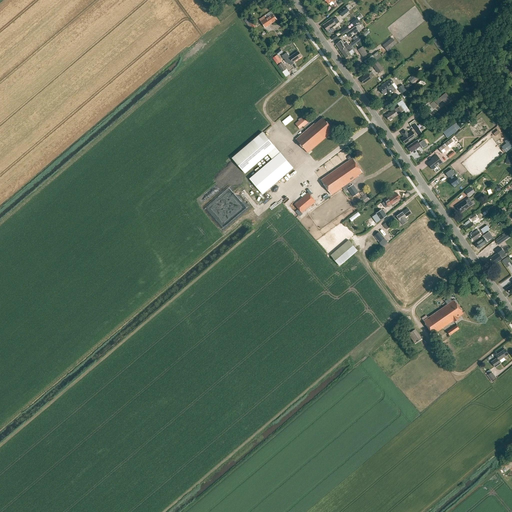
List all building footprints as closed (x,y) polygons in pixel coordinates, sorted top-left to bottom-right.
[(345,7),(339,12),(342,16),(347,12),(347,11),(348,10),(345,7)] [(265,16),(259,20),(261,22),(265,28),(276,20),(273,15),(271,12),(265,16)] [(322,24),(328,33),(334,29),(332,27),(336,24),(335,23),(339,21),(336,16),(332,19),(331,18),(322,24)] [(248,22),(246,23),(251,29),(256,26),(251,19),(248,22)] [(349,29),(346,25),(339,30),(341,34),(349,29)] [(347,33),(351,37),(359,31),(358,30),(361,28),(358,25),(347,33)] [(383,46),(387,51),(397,44),(392,38),(383,46)] [(341,41),(336,44),(341,52),(349,45),(347,42),(345,43),(343,40),(341,41)] [(349,45),(341,52),(346,59),(351,55),(349,52),(353,50),(349,45)] [(357,50),(362,57),(367,54),(362,47),(357,50)] [(293,62),(302,57),(298,52),(290,57),(286,53),(282,56),(287,63),(288,62),(291,66),(294,63),(293,62)] [(378,73),(383,70),(378,62),(373,66),(378,73)] [(282,63),(278,66),(282,72),(286,69),(282,63)] [(362,79),(361,80),(364,84),(374,76),(372,72),(369,74),(369,73),(362,78),(362,79)] [(409,79),(412,83),(420,76),(416,72),(409,79)] [(413,86),(417,90),(426,82),(422,78),(413,86)] [(394,83),(391,80),(389,81),(382,86),(379,88),(384,95),(387,92),(388,95),(393,92),(391,89),(394,88),(392,84),(394,83)] [(437,82),(429,88),(431,91),(439,85),(437,82)] [(403,85),(398,89),(401,94),(406,91),(406,90),(411,87),(409,84),(405,88),(403,85)] [(446,93),(435,102),(437,105),(444,99),(448,104),(452,101),(446,93)] [(386,116),(389,121),(402,112),(402,113),(404,112),(404,111),(407,108),(402,101),(397,104),(399,107),(397,109),(398,110),(395,112),(394,110),(386,116)] [(425,106),(431,113),(435,110),(430,103),(425,106)] [(299,121),(303,127),(308,123),(307,122),(309,120),(305,116),(299,121)] [(315,125),(314,124),(296,139),(308,153),(334,131),(323,118),(315,125)] [(402,133),(405,137),(402,139),(405,144),(422,133),(415,124),(411,126),(414,130),(408,135),(405,130),(402,133)] [(453,125),(447,130),(450,135),(457,130),(453,125)] [(245,173),(275,147),(263,132),(232,158),(245,173)] [(451,139),(438,149),(443,154),(451,147),(455,144),(451,139)] [(408,147),(411,153),(421,146),(423,149),(428,146),(424,140),(419,144),(417,141),(408,147)] [(506,144),(502,147),(503,149),(505,152),(506,152),(511,147),(511,145),(508,140),(505,142),(506,144)] [(280,153),(249,179),(263,194),(293,168),(280,153)] [(428,163),(433,170),(443,163),(437,155),(433,158),(434,159),(428,163)] [(352,158),(321,180),(331,195),(346,185),(348,188),(351,186),(349,183),(358,176),(362,173),(352,158)] [(452,169),(446,174),(449,178),(450,177),(451,178),(449,180),(454,188),(460,183),(455,175),(453,177),(452,175),(455,174),(452,169)] [(348,188),(348,189),(353,197),(358,193),(353,185),(351,186),(348,188)] [(471,188),(465,192),(469,196),(474,192),(471,188)] [(365,195),(365,196),(362,198),(365,202),(371,198),(367,192),(365,194),(366,194),(365,195)] [(388,206),(392,203),(393,204),(394,203),(394,202),(401,197),(397,192),(389,198),(388,197),(384,200),(388,206)] [(316,202),(308,193),(295,205),(302,213),(316,202)] [(456,206),(461,213),(469,207),(465,200),(456,206)] [(411,213),(408,208),(396,216),(400,221),(403,225),(407,221),(405,218),(411,213)] [(382,209),(376,213),(381,220),(387,216),(382,209)] [(464,227),(467,232),(476,226),(475,225),(484,219),(479,213),(477,215),(476,213),(470,217),(472,221),(464,227)] [(481,230),(484,234),(490,230),(487,226),(481,230)] [(471,236),(471,237),(473,241),(482,235),(478,230),(471,235),(471,236)] [(375,236),(380,242),(385,238),(380,232),(375,236)] [(483,238),(475,244),(478,249),(493,238),(489,232),(482,236),(483,238)] [(358,251),(349,240),(330,256),(339,266),(358,251)] [(491,259),(488,261),(492,266),(502,259),(506,256),(504,253),(500,247),(496,250),(497,253),(491,258),(491,259)] [(424,321),(433,335),(454,320),(455,322),(459,319),(457,317),(463,313),(454,300),(424,321)] [(456,325),(447,332),(450,335),(459,329),(456,325)] [(422,339),(415,330),(408,334),(415,344),(422,339)] [(496,356),(497,358),(491,362),(495,367),(501,363),(499,360),(508,354),(505,349),(496,356)] [(493,371),(488,375),(492,381),(497,378),(493,371)]
